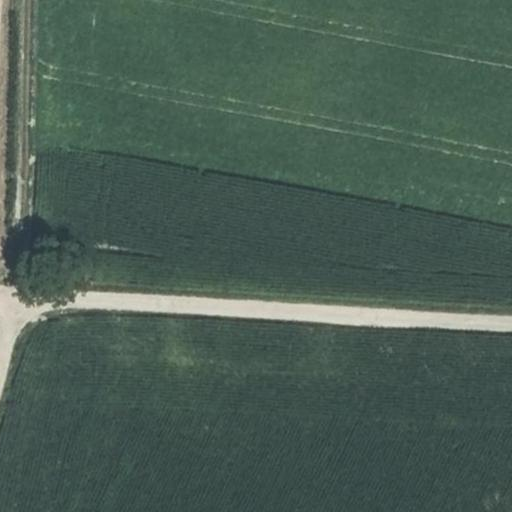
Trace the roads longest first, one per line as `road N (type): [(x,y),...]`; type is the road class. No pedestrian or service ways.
road 1 (track): [(511,328),(0,296)]
road 2 (track): [(28,0),(26,187),(12,301)]
